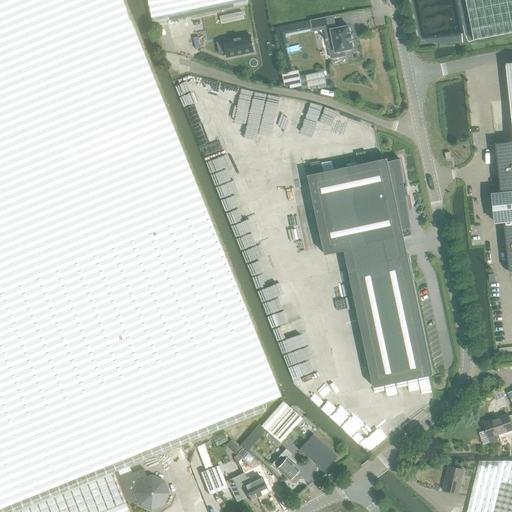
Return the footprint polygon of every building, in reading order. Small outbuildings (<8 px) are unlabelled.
[(0,0),(0,511),(13,511),(113,472),(129,466),(172,448),(264,411),(261,403),(280,396),(121,0),(0,0)] [(147,0),(153,25),(200,15),(247,5),(246,0),(147,0)] [(511,0),(465,0),(474,41),(511,33),(511,0)] [(243,12),(220,16),(221,23),(224,23),(244,18),(243,12)] [(350,33),(350,34),(348,26),(335,29),(333,16),(311,21),(313,31),(330,28),(335,53),(353,49),(352,41),(350,33)] [(250,35),(224,40),(227,57),(253,52),(250,35)] [(298,70),(282,74),(285,86),(290,85),(290,88),(302,86),(302,89),(319,85),(326,84),(324,72),(299,77),(298,70)] [(223,104),(232,105),(233,101),(235,101),(237,90),(250,92),(250,89),(226,85),(223,104)] [(500,193),(492,194),(496,223),(504,222),(509,272),(511,271),(511,141),(495,143),(500,193)] [(308,176),(325,255),(404,238),(404,237),(412,235),(406,195),(407,195),(408,198),(409,197),(406,185),(405,185),(406,188),(405,188),(400,159),(388,161),(387,159),(308,176)] [(233,181),(217,185),(220,198),(236,194),(233,181)] [(255,246),(257,256),(264,254),(262,244),(255,246)] [(374,387),(433,375),(433,372),(408,257),(348,269),(374,387)] [(301,419),(282,402),(260,427),(280,443),(301,419)] [(348,429),(353,424),(348,419),(350,417),(340,409),(332,417),(342,426),(343,424),(348,429)] [(484,423),(491,444),(501,440),(499,434),(511,430),(511,428),(508,415),(484,423)] [(224,434),(213,440),(216,446),(227,440),(224,434)] [(336,456),(328,448),(331,444),(326,440),(322,443),(312,434),(298,450),(323,471),(336,456)] [(231,440),(226,446),(234,454),(240,448),(231,440)] [(206,443),(198,445),(204,467),(212,465),(206,443)] [(276,458),(272,463),(289,479),(290,478),(292,481),(294,481),(297,478),(296,476),(295,475),(294,474),(297,471),(291,465),(294,462),(288,456),(289,454),(284,449),(276,458)] [(233,458),(238,462),(243,457),(238,453),(233,458)] [(479,461),(467,511),(511,511),(511,461),(510,461),(479,461)] [(205,470),(200,471),(209,495),(227,488),(227,487),(225,484),(225,482),(219,464),(213,467),(205,470)] [(129,466),(113,472),(125,502),(127,502),(128,505),(136,502),(138,506),(151,511),(164,506),(170,493),(164,480),(151,475),(147,477),(143,469),(132,473),(129,466)] [(458,494),(463,470),(448,466),(443,491),(458,494)] [(113,472),(13,511),(128,511),(125,502),(113,472)] [(332,472),(327,475),(331,481),(335,478),(332,472)] [(231,479),(225,482),(225,484),(227,487),(229,486),(237,501),(241,499),(247,496),(249,501),(257,497),(250,482),(251,482),(248,476),(246,478),(243,473),(231,479)] [(251,482),(250,482),(257,497),(267,492),(260,477),(255,480),(251,482)]
